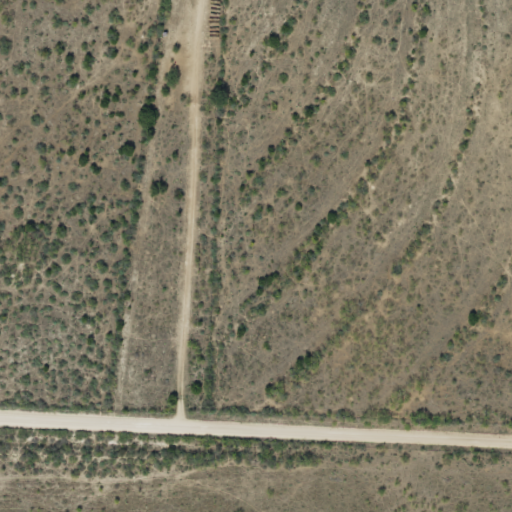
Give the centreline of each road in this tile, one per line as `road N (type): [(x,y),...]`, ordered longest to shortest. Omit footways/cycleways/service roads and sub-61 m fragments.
road 1 (tertiary): [(511,449),(0,424)]
road 2 (track): [(176,433),(201,0)]
